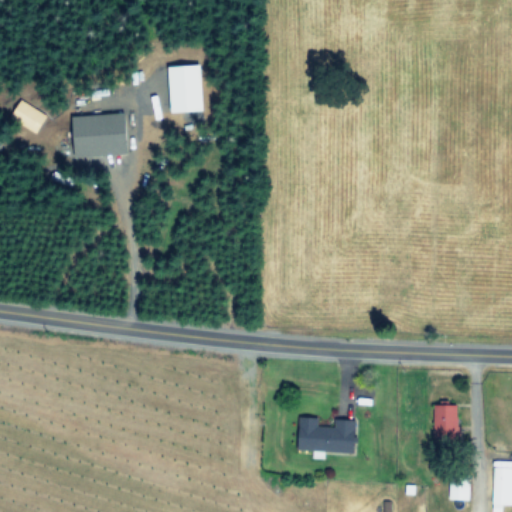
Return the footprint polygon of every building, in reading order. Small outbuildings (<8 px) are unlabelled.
[(128,111),(74,115),(76,156),(130,153),(130,143),(135,143),(134,119),(128,120),(128,111)] [(458,402),(435,403),(435,436),(459,436),(458,402)] [(325,450),(355,451),(356,419),(336,418),(336,425),(319,425),(319,416),(301,416),(300,448),(313,449),(313,456),(325,457),(325,450)] [(492,510),(502,510),(502,502),(511,502),(511,465),(493,465),(492,510)] [(449,498),(469,497),(469,479),(449,479),(449,498)]
